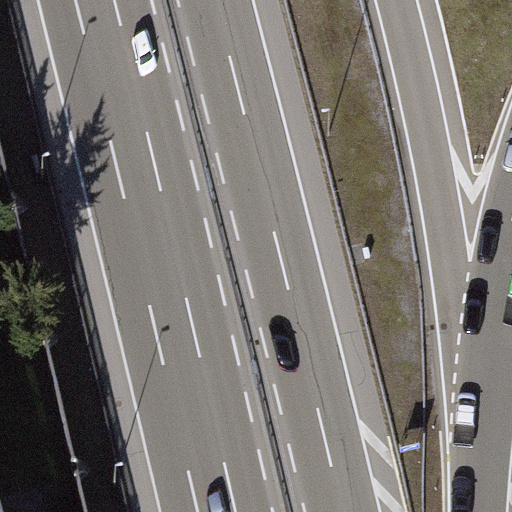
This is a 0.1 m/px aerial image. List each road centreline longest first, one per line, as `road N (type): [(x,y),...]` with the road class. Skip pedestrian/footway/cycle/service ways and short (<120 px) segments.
road 1 (motorway): [(345,511),(221,0)]
road 2 (motorway): [(94,0),(217,511)]
road 3 (motorway): [(481,440),(394,0)]
road 4 (motorway): [(481,440),(511,238)]
